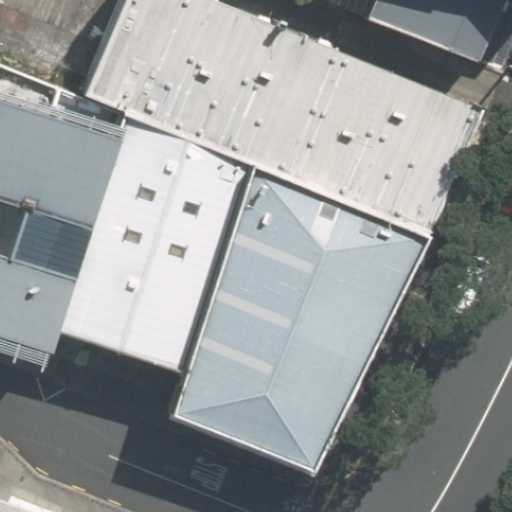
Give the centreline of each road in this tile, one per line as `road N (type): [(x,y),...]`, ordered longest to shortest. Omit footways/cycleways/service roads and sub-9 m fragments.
road 1 (residential): [(249,511),(78,443),(0,398)]
road 2 (secondary): [(511,364),(428,511)]
